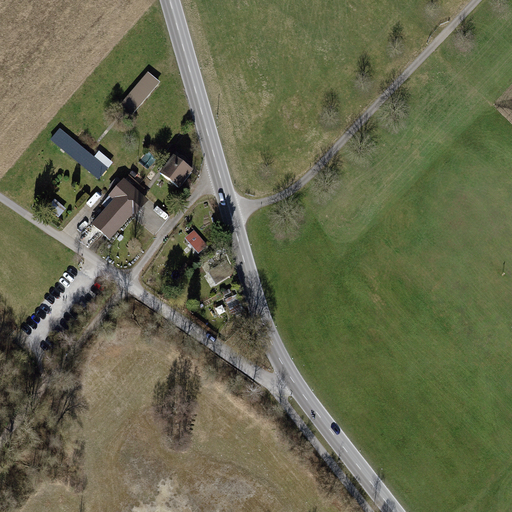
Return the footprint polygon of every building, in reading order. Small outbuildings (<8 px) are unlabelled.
[(146,75),(113,113),(124,123),(157,85),(146,75)] [(57,132),(49,142),(96,179),(104,170),(57,132)] [(174,159),(160,177),(179,192),(193,174),(187,170),(190,166),(177,155),(174,159)] [(89,228),(106,243),(129,218),(131,220),(145,205),(122,184),(110,197),(114,201),(89,228)] [(192,230),(183,238),(196,252),(205,245),(192,230)] [(176,269),(180,274),(187,268),(183,263),(176,269)] [(207,271),(215,283),(226,276),(219,264),(207,271)] [(225,301),(230,313),(237,309),(232,298),(225,301)]
